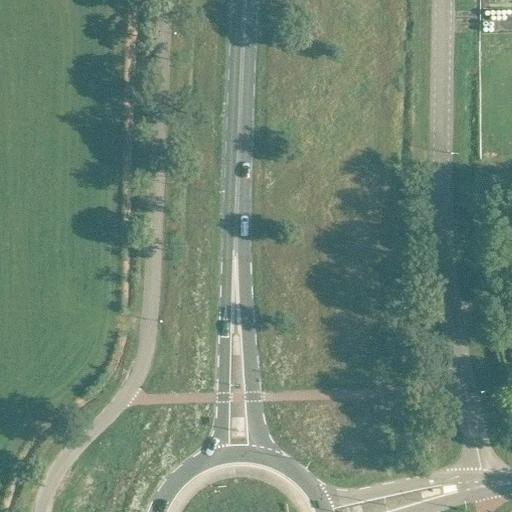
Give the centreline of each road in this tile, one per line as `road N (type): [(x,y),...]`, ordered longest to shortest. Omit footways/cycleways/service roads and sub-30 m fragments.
road 1 (unclassified): [(41,511),(58,469),(124,396),(149,325),(162,0)]
road 2 (unclassified): [(482,484),(440,266),(440,0)]
road 3 (primary): [(265,459),(251,423),(233,218)]
road 4 (primary): [(233,218),(208,461)]
road 5 (primary): [(233,218),(241,0)]
road 6 (unclassified): [(482,484),(433,480),(318,501)]
